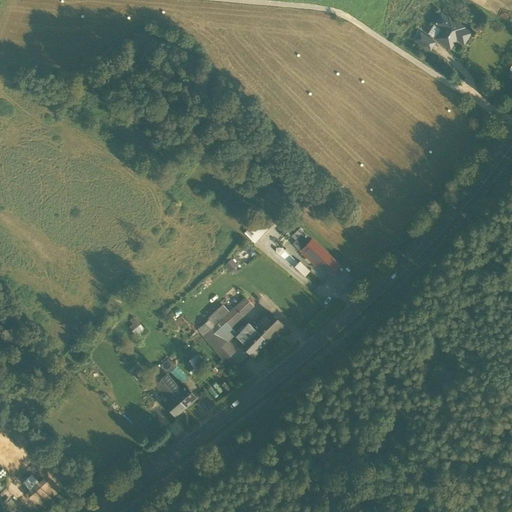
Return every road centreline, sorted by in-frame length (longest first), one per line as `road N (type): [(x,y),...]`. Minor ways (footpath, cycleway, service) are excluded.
road 1 (secondary): [(99,511),(349,313),(417,249),(511,133)]
road 2 (track): [(222,0),(337,11),(511,126)]
